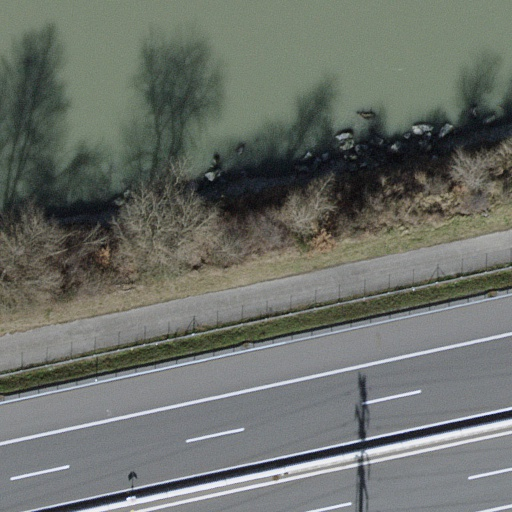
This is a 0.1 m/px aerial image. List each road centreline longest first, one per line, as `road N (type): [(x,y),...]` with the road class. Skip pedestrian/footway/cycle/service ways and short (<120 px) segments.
road 1 (motorway): [(511,369),(0,479)]
road 2 (unclassified): [(511,246),(0,355)]
road 3 (motorway): [(315,511),(511,470)]
